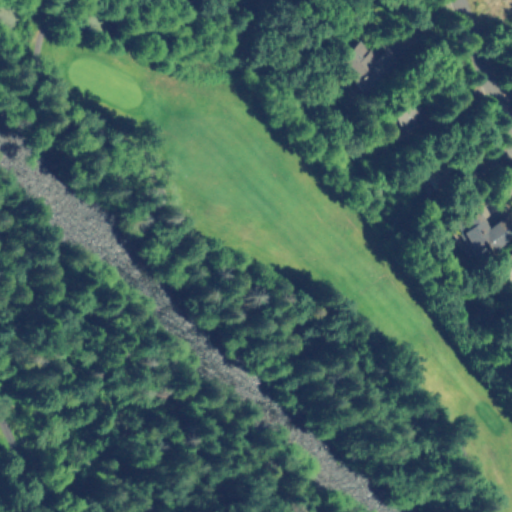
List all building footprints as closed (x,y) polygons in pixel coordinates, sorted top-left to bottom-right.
[(347,45),(366,56),(379,48),(388,64),(345,88),(327,57),(347,45)] [(420,109),(385,132),(367,105),(402,82),(420,109)] [(444,174),(415,194),(400,172),(429,152),(444,174)] [(469,212),(479,225),(491,216),(505,235),(479,255),(476,252),(465,260),(443,232),(469,212)] [(511,249),(511,268),(503,258),(511,249)]
